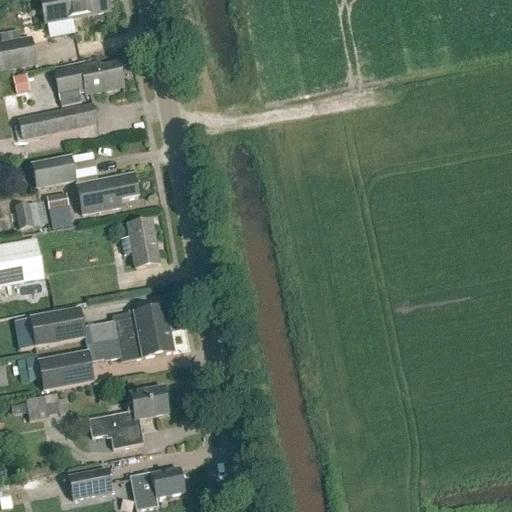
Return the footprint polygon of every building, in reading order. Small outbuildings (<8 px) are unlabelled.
[(39,0),(45,26),(109,14),(106,0),(39,0)] [(0,74),(35,68),(30,40),(0,45),(0,74)] [(100,64),(54,74),(61,110),(81,106),(78,94),(83,93),(84,99),(123,90),(118,64),(101,68),(100,64)] [(25,78),(12,81),(16,98),(29,95),(25,78)] [(96,128),(92,106),(16,123),(20,144),(96,128)] [(34,193),(75,184),(69,159),(29,167),(34,193)] [(81,219),(120,211),(119,205),(137,201),(132,178),(76,189),(81,219)] [(65,197),(46,201),(48,213),(68,209),(65,197)] [(18,233),(32,230),(27,207),(13,209),(18,233)] [(158,268),(150,225),(127,229),(129,241),(122,243),(125,258),(132,257),(135,272),(158,268)] [(0,290),(43,283),(36,244),(0,250),(0,290)] [(33,351),(85,341),(79,311),(28,320),(33,351)] [(118,341),(169,331),(165,311),(137,316),(137,315),(114,320),(118,341)] [(169,331),(118,341),(123,366),(174,356),(169,331)] [(42,395),(93,385),(87,354),(36,364),(42,395)] [(135,424),(138,423),(168,417),(162,391),(128,398),(132,416),(115,419),(88,425),(92,443),(110,439),(113,454),(122,453),(144,448),(139,427),(136,428),(135,424)] [(56,402),(55,397),(23,402),(27,425),(47,421),(47,419),(59,417),(59,415),(66,413),(64,401),(56,402)] [(70,505),(111,497),(106,471),(65,479),(70,505)] [(184,497),(179,472),(154,477),(154,475),(130,480),(131,481),(129,481),(135,511),(151,511),(157,511),(155,503),(184,497)]
